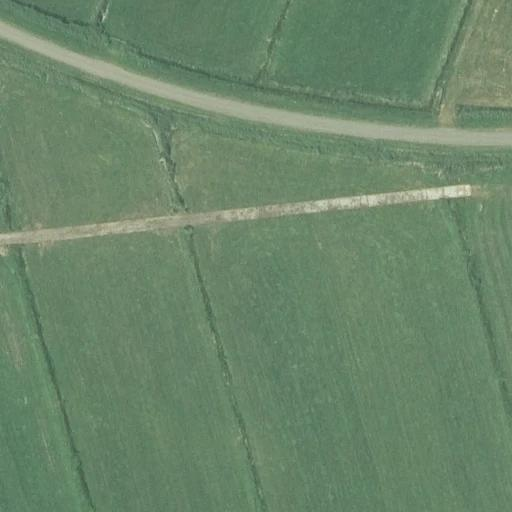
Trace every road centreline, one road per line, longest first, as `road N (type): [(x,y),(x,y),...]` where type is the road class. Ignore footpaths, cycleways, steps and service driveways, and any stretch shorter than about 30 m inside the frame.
road 1 (unclassified): [(511,139),(374,131),(216,105),(0,29)]
road 2 (track): [(447,197),(0,247)]
